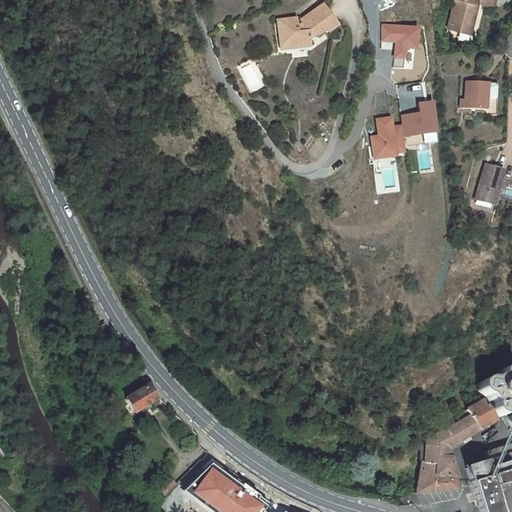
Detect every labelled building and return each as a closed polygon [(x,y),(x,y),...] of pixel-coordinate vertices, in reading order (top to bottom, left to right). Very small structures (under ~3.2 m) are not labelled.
[(455,0),(449,26),(467,30),(470,14),(475,15),(477,4),(478,4),(475,3),(476,0),(494,5),(495,0),(455,0)] [(287,40),(288,49),(310,47),(309,40),(308,32),(312,29),(316,35),(317,36),(326,30),(328,33),(337,26),(323,5),(304,19),(306,21),(303,24),(297,28),(296,19),(277,21),(280,41),(287,40)] [(467,30),(449,26),(448,29),(470,35),(475,15),(470,14),(467,30)] [(417,49),(419,29),(385,26),(383,49),(394,50),(393,68),(405,69),(406,48),(417,49)] [(287,40),(280,41),(281,50),(288,49),(287,40)] [(398,85),(404,137),(440,134),(437,101),(426,102),(424,82),(398,85)] [(488,83),(466,82),(464,100),(460,99),(460,109),(486,110),(485,115),(495,116),(497,84),(488,83)] [(371,135),(373,160),(399,158),(396,117),(376,118),(377,134),(371,135)] [(492,205),(496,207),(501,189),(499,188),(504,171),(485,166),(475,200),(492,205)] [(498,374),(498,376),(489,381),(488,381),(486,380),(484,381),(482,381),(480,383),(479,384),(478,386),(477,388),(477,390),(478,393),(481,396),(483,397),(485,398),(490,406),(490,407),(490,409),(490,412),(491,414),(492,416),(494,417),(497,418),(500,418),(502,417),(507,414),(509,417),(511,415),(511,370),(509,369),(507,368),(504,369),(501,370),(500,372),(498,374)] [(147,386),(125,400),(133,414),(156,400),(147,386)] [(445,431),(427,439),(425,446),(423,463),(421,462),(415,494),(431,494),(457,490),(447,449),(455,444),(457,447),(470,440),(469,437),(494,422),(481,402),(465,411),(469,417),(445,431)] [(507,414),(502,417),(510,430),(511,429),(511,415),(509,417),(507,414)] [(13,460),(23,459),(20,451),(10,452),(13,460)] [(499,511),(494,493),(504,490),(502,486),(511,483),(511,454),(466,469),(478,511),(499,511)] [(168,479),(158,489),(164,496),(175,486),(168,479)]
